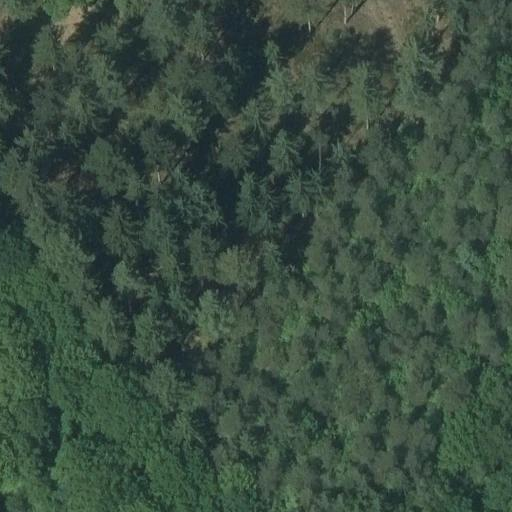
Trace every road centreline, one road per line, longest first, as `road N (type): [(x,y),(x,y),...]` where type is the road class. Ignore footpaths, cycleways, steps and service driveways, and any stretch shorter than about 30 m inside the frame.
road 1 (track): [(211,511),(0,250)]
road 2 (track): [(430,511),(511,415)]
